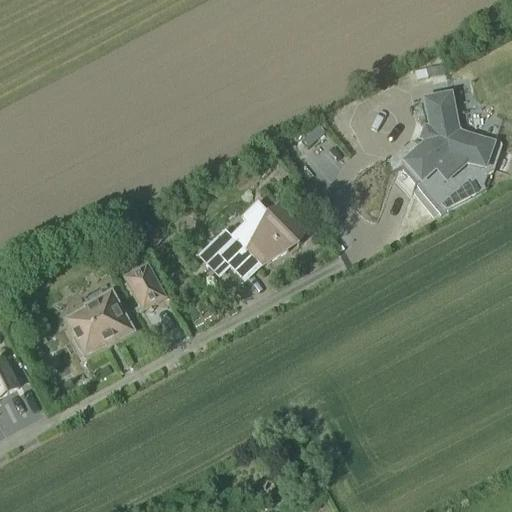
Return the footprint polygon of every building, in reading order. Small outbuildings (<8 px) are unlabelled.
[(431,144),(409,164),(425,183),(447,163),(459,160),(469,164),(471,167),(486,172),(490,170),(492,165),(490,162),(492,155),(495,154),(497,149),(495,144),(490,143),(487,144),(467,137),(459,128),(453,99),(430,103),(435,133),(431,144)] [(315,176),(326,189),(362,163),(340,133),(327,143),(339,158),(315,176)] [(238,244),(221,259),(244,283),(245,282),(244,282),(261,266),(261,267),(262,266),(262,265),(266,261),(270,265),(269,265),(270,266),(291,255),(288,250),(297,245),(304,233),(283,211),(271,217),(260,206),(245,221),(249,225),(234,240),(238,244)] [(158,234),(148,244),(155,252),(166,241),(158,234)] [(147,271),(121,285),(141,319),(165,305),(147,271)] [(90,312),(70,323),(79,339),(76,341),(83,353),(85,351),(88,356),(116,341),(118,343),(135,334),(116,300),(91,314),(90,312)] [(0,401),(20,390),(5,360),(0,362),(0,401)]
